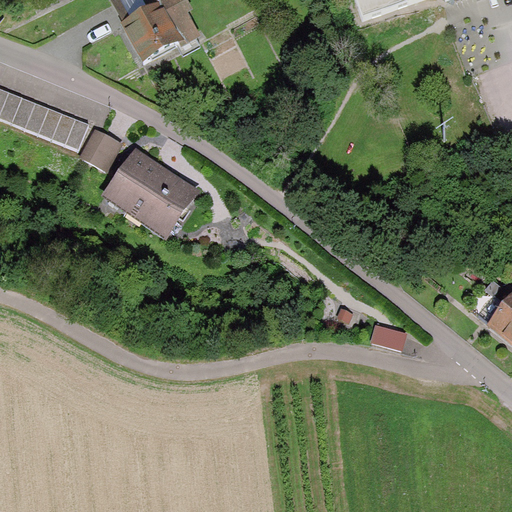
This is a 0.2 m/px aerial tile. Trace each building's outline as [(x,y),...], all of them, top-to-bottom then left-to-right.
[(150,15),(141,0),(114,0),(112,1),(127,27),(150,15)] [(141,0),(150,15),(161,9),(179,0),(141,0)] [(356,0),(363,21),(425,0),(356,0)] [(150,15),(127,27),(146,63),(194,38),(182,15),(168,22),(161,9),(150,15)] [(0,117),(79,151),(90,127),(0,88),(0,117)] [(104,172),(118,147),(98,135),(84,160),(104,172)] [(193,198),(137,160),(107,202),(163,241),(193,198)] [(511,300),(490,327),(511,346),(511,300)] [(349,325),(352,314),(343,310),(339,321),(349,325)] [(406,337),(377,327),(372,341),(401,352),(406,337)]
